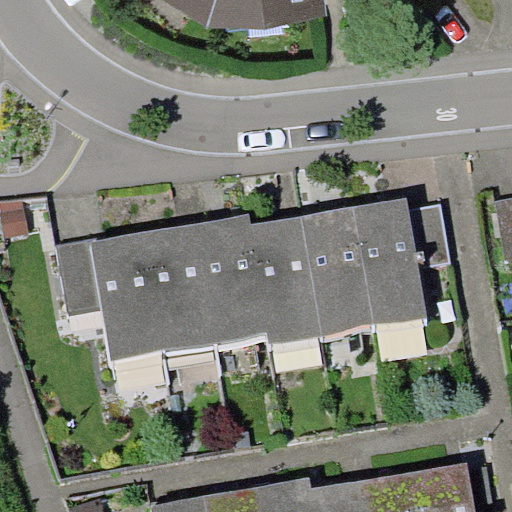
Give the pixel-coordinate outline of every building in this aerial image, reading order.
[(325,0),(163,0),(207,26),(265,27),(327,14),(325,0)] [(500,271),(511,269),(511,208),(490,212),(500,271)] [(372,347),(424,337),(403,217),(350,226),(372,347)] [(320,356),(372,347),(350,226),(298,236),(320,356)] [(214,362),(266,353),(246,245),(244,232),(192,242),(214,362)] [(268,366),(320,356),(298,236),(246,245),(266,353),(268,366)] [(162,372),(214,362),(192,242),(140,251),(162,372)] [(110,381),(162,372),(140,251),(88,261),(110,381)] [(415,511),(469,511),(464,481),(411,491),(415,511)] [(361,511),(415,511),(411,491),(359,500),(361,511)] [(254,511),(307,511),(307,510),(305,497),(253,506),(254,511)] [(361,511),(359,500),(307,510),(307,511),(361,511)]
